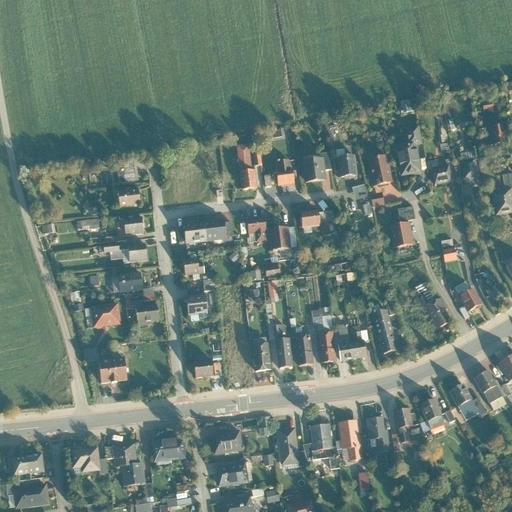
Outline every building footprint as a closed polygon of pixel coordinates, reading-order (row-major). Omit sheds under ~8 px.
[(415,112),(412,99),(401,101),(403,114),(415,112)] [(407,143),(395,145),(402,178),(423,174),(417,147),(423,146),(419,126),(404,129),(407,143)] [(509,145),(506,127),(486,130),(488,148),(509,145)] [(249,145),(236,147),(242,192),(254,190),(249,145)] [(355,158),(338,160),(340,179),(357,178),(355,158)] [(392,184),(387,158),(368,162),(373,188),(392,184)] [(324,160),(303,163),(306,184),(326,182),(324,160)] [(479,179),(476,160),(461,162),(464,181),(479,179)] [(277,172),(279,187),(294,185),(292,170),(290,170),(289,162),(277,163),(278,171),(277,172)] [(134,180),(134,166),(119,165),(119,180),(134,180)] [(449,166),(431,169),(434,186),(452,183),(449,166)] [(511,214),(511,189),(492,193),(496,218),(511,214)] [(138,191),(118,193),(120,209),(140,207),(138,191)] [(385,207),(382,195),(371,198),(374,210),(385,207)] [(90,202),(93,215),(104,213),(101,199),(90,202)] [(412,208),(398,211),(401,224),(415,222),(412,208)] [(325,225),(334,225),(334,211),(325,211),(325,225)] [(318,212),(301,214),(303,230),(320,228),(318,212)] [(103,236),(104,243),(125,241),(122,218),(116,219),(118,235),(103,236)] [(264,218),(247,221),(249,236),(255,235),(256,245),(267,244),(264,218)] [(79,230),(99,229),(99,219),(78,221),(79,230)] [(142,219),(124,221),(126,237),(144,235),(142,219)] [(224,221),(204,223),(206,244),(227,241),(224,221)] [(206,244),(204,223),(183,226),(185,246),(206,244)] [(43,225),(43,233),(55,232),(55,225),(43,225)] [(413,247),(409,225),(390,229),(394,251),(413,247)] [(286,229),(269,231),(272,253),(289,250),(286,229)] [(118,245),(104,247),(105,254),(119,252),(118,245)] [(145,246),(128,248),(130,265),(147,263),(145,246)] [(454,250),(443,252),(445,264),(457,262),(454,250)] [(298,255),(291,256),(293,267),(300,266),(298,255)] [(197,260),(183,261),(185,278),(204,276),(203,264),(198,264),(197,260)] [(278,262),(263,264),(265,278),(280,276),(278,262)] [(261,271),(252,271),(252,281),(262,280),(261,271)] [(357,271),(336,276),(338,285),(359,280),(357,271)] [(140,276),(118,278),(120,295),(142,292),(140,276)] [(278,281),(269,281),(270,302),(278,302),(278,281)] [(491,282),(479,287),(486,300),(489,299),(495,302),(500,300),(502,298),(499,286),(494,289),(491,282)] [(418,301),(430,322),(432,321),(438,332),(452,324),(446,312),(448,311),(442,299),(437,302),(426,284),(416,289),(419,295),(423,293),(425,297),(418,301)] [(154,288),(143,289),(144,301),(155,300),(154,288)] [(482,308),(473,292),(460,300),(469,316),(482,308)] [(207,303),(217,302),(216,295),(206,297),(207,303)] [(205,298),(186,300),(188,319),(207,317),(205,298)] [(118,306),(90,309),(93,331),(120,327),(118,306)] [(157,307),(135,309),(137,326),(159,323),(157,307)] [(329,307),(312,310),(316,330),(333,327),(329,307)] [(398,354),(387,312),(371,316),(382,358),(398,354)] [(293,370),(290,341),(287,341),(285,328),(274,328),(279,371),(293,370)] [(352,345),(354,362),(367,360),(364,343),(362,344),(360,328),(351,329),(353,345),(352,345)] [(336,365),(333,334),(318,336),(322,367),(336,365)] [(220,336),(212,336),(212,350),(221,349),(220,336)] [(312,368),(309,337),(295,338),(299,369),(312,368)] [(354,362),(352,345),(339,347),(341,364),(354,362)] [(271,373),(268,346),(252,348),(255,375),(271,373)] [(85,349),(86,362),(99,361),(98,348),(85,349)] [(247,375),(245,348),(228,349),(230,377),(247,375)] [(511,354),(499,362),(510,381),(511,379),(511,354)] [(124,360),(99,363),(102,387),(127,384),(124,360)] [(210,361),(194,363),(196,382),(212,380),(210,361)] [(214,375),(221,374),(220,363),(212,364),(214,375)] [(488,370),(475,377),(489,404),(503,397),(488,370)] [(463,384),(450,392),(458,406),(471,399),(463,384)] [(505,384),(501,386),(507,396),(511,394),(505,384)] [(435,398),(420,404),(430,430),(445,424),(435,398)] [(486,412),(478,398),(472,401),(480,416),(486,412)] [(413,426),(409,408),(395,411),(399,429),(413,426)] [(451,411),(445,413),(450,424),(456,421),(451,411)] [(383,418),(366,420),(368,438),(377,437),(378,453),(389,451),(387,430),(385,430),(383,418)] [(361,459),(356,421),(339,423),(342,448),(348,447),(350,461),(361,459)] [(332,448),(329,424),(310,427),(312,443),(313,457),(314,460),(329,458),(330,469),(339,468),(336,447),(332,448)] [(297,452),(294,428),(277,430),(281,465),(299,463),(297,452)] [(239,429),(210,434),(213,455),(242,450),(239,429)] [(183,436),(151,440),(153,462),(186,458),(183,436)] [(134,443),(112,445),(112,446),(113,458),(114,468),(121,466),(123,487),(144,484),(142,465),(136,465),(134,443)] [(302,445),(304,451),(306,458),(313,457),(312,443),(302,445)] [(96,446),(69,449),(71,469),(99,466),(98,459),(96,446)] [(105,447),(106,458),(113,458),(112,446),(105,447)] [(470,460),(477,456),(473,448),(466,452),(470,460)] [(304,451),(297,452),(299,463),(299,467),(308,466),(306,458),(304,451)] [(25,455),(27,473),(43,471),(41,453),(25,455)] [(27,473),(25,455),(9,457),(12,475),(27,473)] [(274,465),(274,455),(264,456),(265,466),(274,465)] [(106,458),(98,459),(99,466),(100,474),(108,473),(106,458)] [(244,461),(215,465),(218,486),(247,482),(244,461)] [(369,492),(368,473),(359,474),(360,493),(369,492)] [(12,489),(19,488),(18,482),(4,484),(6,496),(13,495),(12,489)] [(19,488),(12,489),(13,495),(15,508),(48,503),(45,484),(19,488)] [(138,498),(138,511),(153,511),(152,484),(145,484),(146,498),(138,498)] [(187,484),(176,486),(177,493),(188,491),(187,484)] [(279,490),(267,492),(268,503),(280,501),(279,490)] [(252,511),(250,496),(220,500),(222,511),(252,511)] [(190,498),(176,501),(177,507),(192,504),(190,498)] [(315,511),(312,498),(287,504),(288,511),(315,511)] [(86,505),(87,511),(94,511),(101,511),(100,503),(86,505)]
